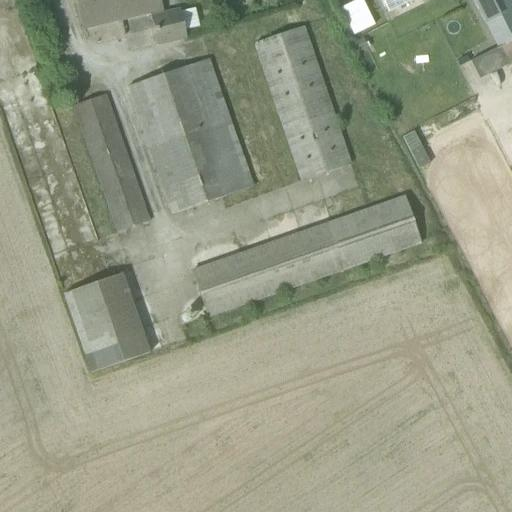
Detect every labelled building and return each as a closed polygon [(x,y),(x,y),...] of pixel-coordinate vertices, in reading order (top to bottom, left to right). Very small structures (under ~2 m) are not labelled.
[(157,0),(73,0),(80,30),(149,15),(156,46),(184,40),(178,13),(161,16),(157,0)] [(353,36),(375,26),(363,0),(355,0),(340,7),(353,36)] [(380,0),(387,12),(412,0),(380,0)] [(511,10),(511,5),(509,0),(471,0),(484,25),(511,10)] [(349,166),(301,28),(252,45),(300,183),(349,166)] [(511,39),(468,61),(478,82),(511,65),(511,39)] [(206,61),(126,89),(171,216),(251,188),(206,61)] [(103,97),(71,108),(115,234),(147,223),(103,97)] [(207,318),(420,244),(404,198),(191,272),(207,318)] [(125,274),(64,293),(89,373),(150,354),(125,274)]
